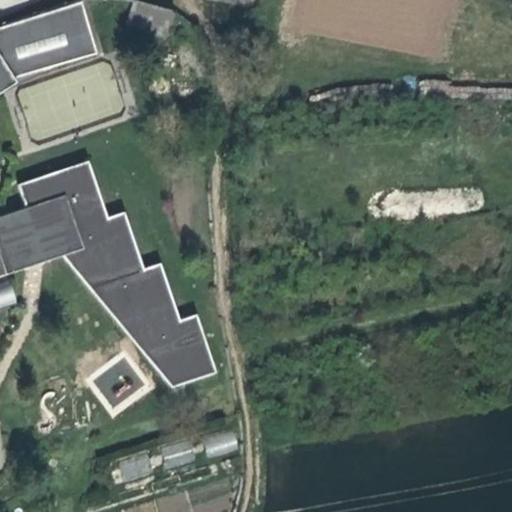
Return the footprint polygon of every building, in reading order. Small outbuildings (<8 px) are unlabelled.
[(139,0),(133,0),(125,26),(165,40),(174,12),(139,0)] [(14,78),(96,55),(81,3),(0,28),(0,93),(15,85),(14,78)] [(109,212),(90,156),(21,178),(28,202),(0,211),(0,302),(18,297),(9,269),(3,271),(0,262),(68,240),(170,381),(214,366),(195,309),(179,314),(161,259),(144,264),(125,207),(109,212)] [(207,458),(239,451),(235,431),(202,438),(207,458)] [(164,467),(193,463),(190,442),(161,446),(164,467)] [(120,460),(122,480),(149,476),(146,456),(120,460)]
